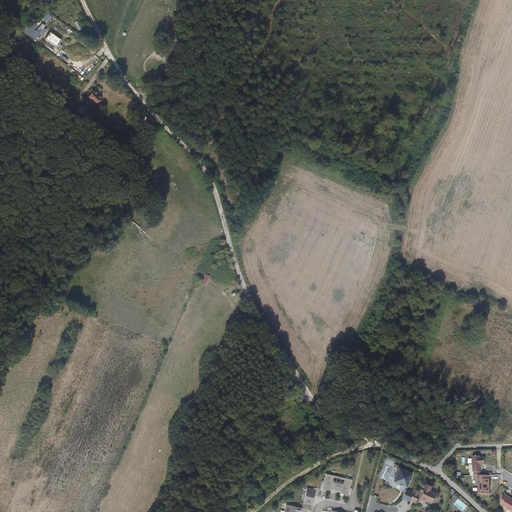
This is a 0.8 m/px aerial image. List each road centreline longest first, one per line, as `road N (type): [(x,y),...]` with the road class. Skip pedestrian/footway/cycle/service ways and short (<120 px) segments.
road 1 (track): [(381,446),(312,400),(242,285),(210,178),(107,55),(82,0)]
road 2 (track): [(381,446),(327,457),(253,511)]
road 3 (residential): [(483,511),(437,469),(381,446)]
